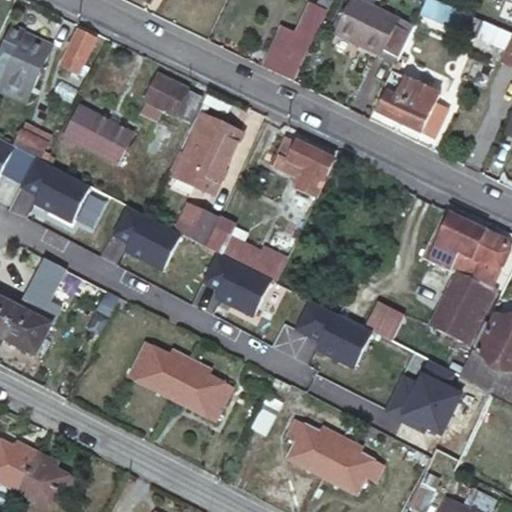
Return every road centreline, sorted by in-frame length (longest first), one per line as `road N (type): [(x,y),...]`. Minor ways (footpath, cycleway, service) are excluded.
road 1 (residential): [(81,0),(511,207)]
road 2 (residential): [(383,419),(0,226)]
road 3 (residential): [(252,511),(0,383)]
